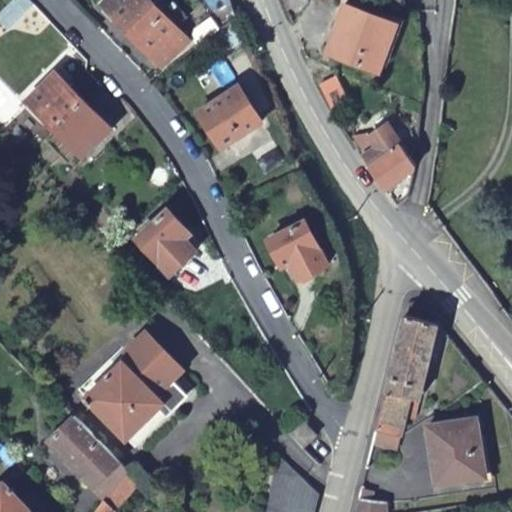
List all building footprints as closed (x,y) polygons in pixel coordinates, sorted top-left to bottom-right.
[(35,2),(32,0),(15,0),(0,15),(0,16),(10,27),(35,2)] [(151,0),(107,0),(102,5),(155,57),(182,31),(176,25),(156,4),(151,0)] [(183,18),(165,0),(159,0),(156,4),(176,25),(183,18)] [(312,10),(308,0),(286,0),(293,17),(312,10)] [(390,0),(378,0),(375,10),(384,13),(390,0)] [(457,0),(456,9),(469,10),(470,0),(457,0)] [(226,7),(215,14),(223,27),(234,20),(226,7)] [(405,32),(350,11),(331,59),(385,81),(405,32)] [(182,31),(155,57),(164,65),(190,39),(182,31)] [(28,100),(55,128),(85,99),(63,76),(52,86),(47,81),(28,100)] [(336,78),(336,77),(320,86),(332,107),(349,98),(336,78)] [(263,120),(240,83),(196,110),(209,130),(215,126),(226,143),(263,120)] [(85,99),(55,128),(83,156),(102,138),(96,131),(106,121),(85,99)] [(420,140),(418,138),(406,120),(393,129),(388,123),(369,137),(377,149),(363,158),(386,191),(414,170),(416,162),(411,155),(418,144),(420,140)] [(168,209),(137,241),(171,275),(196,250),(185,239),(191,233),(168,209)] [(328,263),(305,219),(267,238),(281,265),(289,261),(298,278),(328,263)] [(376,431),(400,436),(405,416),(416,418),(439,322),(405,315),(376,431)] [(110,375),(101,366),(79,389),(136,446),(184,399),(169,384),(184,368),(148,331),(127,352),(130,355),(110,375)] [(128,469),(75,416),(50,440),(106,497),(128,469)] [(302,418),(288,430),(304,446),(316,435),(302,418)] [(437,484),(487,477),(479,418),(428,425),(437,484)] [(376,431),(373,446),(397,451),(400,436),(376,431)] [(315,511),(320,495),(278,455),(264,511),(315,511)] [(0,511),(34,511),(40,507),(25,492),(19,499),(4,484),(0,487),(0,511)] [(362,492),(356,511),(389,511),(389,505),(374,507),(375,495),(362,492)] [(116,511),(117,511),(105,498),(93,511),(116,511)]
